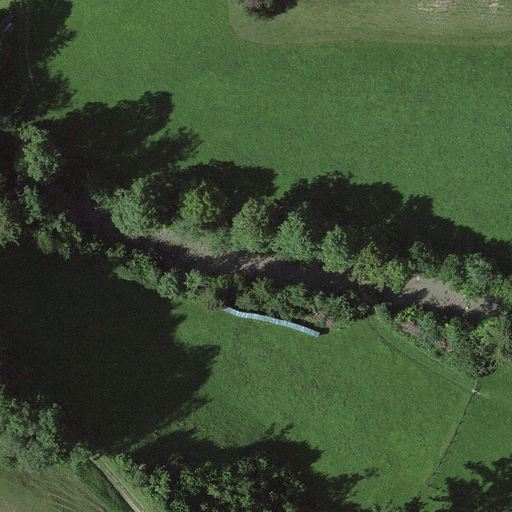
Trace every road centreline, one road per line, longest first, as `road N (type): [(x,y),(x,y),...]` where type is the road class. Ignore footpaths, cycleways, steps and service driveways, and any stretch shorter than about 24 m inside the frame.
road 1 (track): [(352,227),(82,151),(31,100),(24,0)]
road 2 (track): [(144,511),(0,351)]
